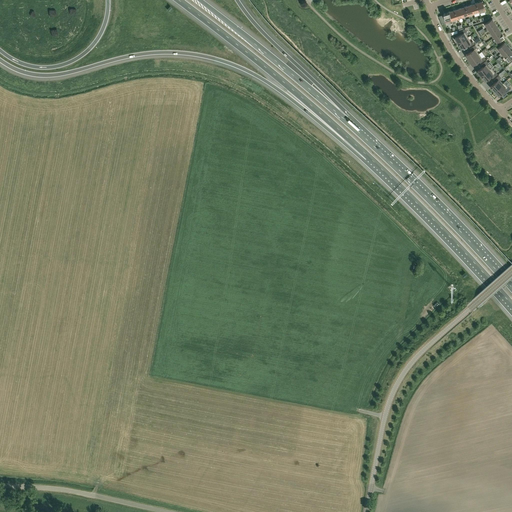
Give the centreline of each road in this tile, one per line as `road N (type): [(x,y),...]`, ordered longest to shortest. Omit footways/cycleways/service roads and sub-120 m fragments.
road 1 (motorway): [(0,59),(51,76),(154,53),(210,57),(269,82),(369,157)]
road 2 (unclassified): [(365,511),(398,381),(511,271)]
road 3 (motorway): [(178,0),(369,157)]
road 4 (motorway): [(511,287),(345,120)]
road 5 (motorway): [(369,157),(511,305)]
road 6 (motorway): [(345,120),(198,0)]
road 7 (unclassified): [(164,511),(0,484)]
road 8 (motorway): [(345,120),(236,0)]
road 9 (primary): [(108,0),(100,36),(75,61),(36,67),(0,49)]
road 10 (residential): [(499,109),(451,51),(429,6)]
